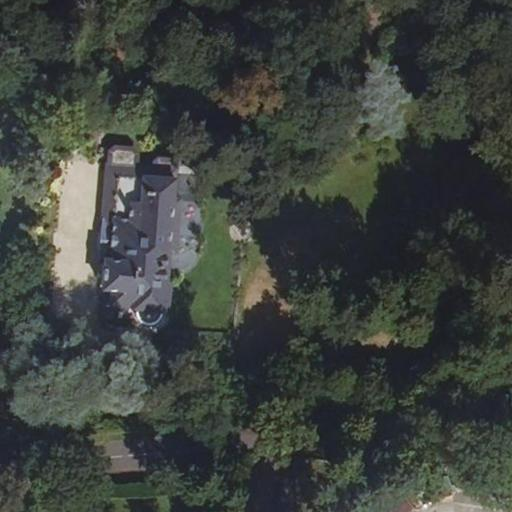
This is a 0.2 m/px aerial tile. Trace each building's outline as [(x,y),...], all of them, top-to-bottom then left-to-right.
[(132,89),(112,89),(110,112),(138,118),(132,89)] [(250,140),(213,142),(213,170),(253,169),(250,140)] [(106,163),(103,220),(115,221),(114,264),(107,264),(104,304),(133,306),(134,312),(143,314),(150,323),(160,322),(163,314),(171,315),(174,253),(185,253),(187,203),(175,203),(177,167),(106,163)] [(115,221),(103,220),(101,263),(107,264),(114,264),(115,221)] [(412,511),(415,510),(399,494),(374,511),(412,511)]
